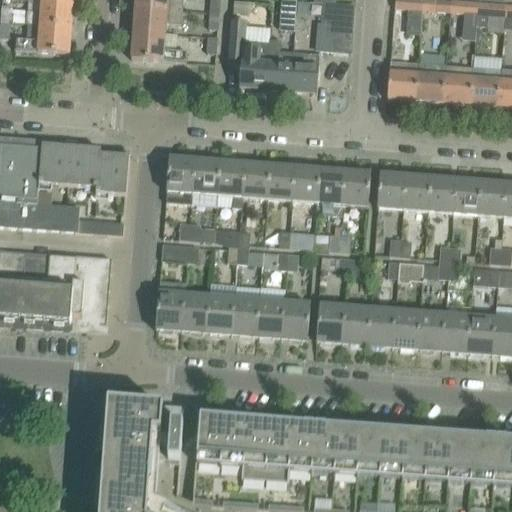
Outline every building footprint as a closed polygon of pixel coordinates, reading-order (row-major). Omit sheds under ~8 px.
[(166,2),(165,0),(135,0),(135,11),(179,15),(180,3),(166,2)] [(210,0),(209,15),(218,16),(219,0),(210,0)] [(335,0),(312,0),(312,7),(321,7),(321,8),(335,9),(335,7),(335,0)] [(420,37),(422,13),(423,2),(400,0),(394,0),(394,9),(409,11),(407,32),(420,37)] [(450,15),(450,4),(434,3),(423,2),(422,13),(433,13),(433,14),(450,15)] [(73,7),(39,4),(29,3),(28,17),(24,17),(24,28),(27,29),(71,31),(73,7)] [(476,29),(478,7),(468,6),(450,4),(450,15),(467,17),(466,28),(476,29)] [(280,5),(279,35),(294,35),(296,6),(280,5)] [(352,36),(354,8),(335,7),(335,9),(333,34),(352,36)] [(504,20),(505,9),(504,9),(488,7),(478,7),(476,29),(487,30),(488,18),(504,20)] [(335,9),(321,8),(319,27),(316,27),(314,54),(331,56),(333,34),(335,9)] [(1,27),(10,28),(11,9),(2,9),(1,27)] [(178,28),(179,15),(135,11),(133,37),(163,40),(164,27),(178,28)] [(209,15),(208,32),(217,33),(218,16),(209,15)] [(231,22),(227,66),(240,67),(240,71),(239,91),(264,93),(267,69),(267,58),(268,46),(249,44),(249,48),(243,48),(245,23),(231,22)] [(9,43),(10,28),(1,27),(0,42),(9,43)] [(69,58),(71,31),(27,29),(26,42),(15,41),(14,53),(69,58)] [(162,52),(163,40),(133,37),(131,62),(185,66),(186,54),(162,52)] [(206,56),(215,57),(216,40),(207,40),(206,56)] [(267,69),(264,93),(289,95),(292,71),(293,56),(277,55),(278,46),(269,45),(268,46),(267,58),(267,69)] [(292,71),(289,95),(316,97),(319,71),(318,71),(319,58),(306,57),(293,56),(292,71)] [(472,69),(499,70),(499,60),(472,60),(472,69)] [(419,68),(410,67),(390,66),(387,102),(417,105),(419,68)] [(444,107),(447,70),(419,68),(417,105),(444,107)] [(471,109),(474,72),(447,70),(444,107),(471,109)] [(499,111),(502,74),(474,72),(471,109),(499,111)] [(511,111),(511,74),(502,74),(499,111),(511,111)] [(42,147),(2,144),(0,170),(0,202),(9,203),(23,204),(37,206),(39,188),(41,151),(42,147)] [(97,192),(100,157),(100,152),(76,150),(77,145),(66,144),(65,149),(42,147),(41,151),(39,188),(97,192)] [(125,199),(129,154),(123,154),(122,158),(100,157),(97,192),(97,197),(125,200),(125,199)] [(192,209),(192,198),(195,163),(186,162),(186,159),(170,157),(166,207),(192,209)] [(217,200),(220,161),(204,160),(204,164),(195,163),(192,198),(217,200)] [(241,212),(242,202),(245,167),(236,166),(236,163),(220,161),(217,200),(232,201),(232,211),(241,212)] [(267,204),(270,165),(254,164),(254,168),(245,167),(242,202),(267,204)] [(292,206),(295,171),(286,170),(286,167),(270,165),(267,204),(292,206)] [(317,208),(320,169),(304,168),(304,171),(295,171),(292,206),(317,208)] [(342,210),(344,175),(335,174),(336,170),(320,169),(317,208),(316,218),(341,220),(342,210)] [(367,212),(370,173),(354,172),(353,175),(344,175),(342,210),(367,212)] [(403,213),(406,179),(397,179),(397,175),(380,174),(377,211),(403,213)] [(428,215),(431,178),(415,177),(414,180),(406,179),(403,213),(428,215)] [(452,217),(455,183),(446,183),(447,179),(431,178),(428,215),(452,217)] [(478,219),(481,182),(464,180),(464,184),(455,183),(452,217),(478,219)] [(503,221),(505,187),(496,187),(497,183),(481,182),(478,219),(503,221)] [(503,221),(508,221),(511,221),(511,187),(505,187),(503,221)] [(0,229),(6,230),(9,203),(0,202),(0,229)] [(6,230),(21,231),(23,204),(9,203),(6,230)] [(21,231),(35,233),(37,207),(37,206),(23,204),(21,231)] [(35,233),(49,234),(51,208),(37,207),(35,233)] [(49,234),(64,235),(66,209),(51,208),(49,234)] [(79,236),(80,225),(81,210),(66,209),(64,235),(79,236)] [(87,225),(80,225),(79,236),(86,236),(87,225)] [(94,226),(87,225),(86,236),(93,237),(94,226)] [(101,226),(94,226),(93,237),(100,237),(101,226)] [(109,227),(101,226),(100,237),(108,238),(109,227)] [(116,227),(109,227),(108,238),(115,239),(116,227)] [(123,228),(116,227),(115,239),(122,239),(123,228)] [(189,245),(190,229),(180,229),(179,245),(189,245)] [(215,234),(200,233),(200,230),(190,229),(189,245),(199,246),(199,245),(214,246),(215,234)] [(240,236),(228,235),(215,234),(214,246),(228,247),(227,250),(238,251),(240,236)] [(238,251),(247,252),(248,237),(240,236),(238,251)] [(289,253),(290,237),(280,236),(278,252),(289,253)] [(290,237),(289,253),(298,254),(300,238),(290,237)] [(338,257),(339,241),(329,240),(328,256),(338,257)] [(339,241),(338,257),(348,257),(349,241),(339,241)] [(399,261),(400,245),(390,245),(389,260),(399,261)] [(400,245),(399,261),(409,262),(410,246),(400,245)] [(187,267),(188,251),(162,249),(161,265),(187,267)] [(237,267),(238,251),(227,250),(226,266),(237,267)] [(188,251),(187,267),(196,268),(197,252),(188,251)] [(247,254),(247,252),(238,251),(237,267),(246,268),(261,270),(262,257),(247,254)] [(448,267),(449,252),(440,251),(439,267),(448,267)] [(448,267),(458,268),(460,253),(449,252),(448,267)] [(499,269),(500,253),(490,252),(489,268),(499,269)] [(499,269),(511,269),(511,253),(500,253),(499,269)] [(0,254),(0,320),(89,328),(88,332),(101,333),(102,329),(106,329),(111,262),(74,260),(74,261),(0,254)] [(287,275),(288,259),(277,258),(276,274),(287,275)] [(288,259),(287,275),(296,275),(297,260),(288,259)] [(349,263),(338,263),(339,262),(321,261),(320,273),(338,274),(337,279),(347,279),(349,263)] [(349,263),(347,279),(357,280),(358,264),(349,263)] [(397,283),(398,267),(388,266),(387,282),(397,283)] [(408,267),(408,268),(398,267),(397,283),(407,284),(408,284),(409,275),(413,276),(412,284),(419,287),(418,297),(422,298),(423,282),(424,269),(408,267)] [(447,284),(448,267),(439,267),(438,270),(424,269),(423,282),(437,283),(437,282),(437,283),(447,284)] [(457,285),(458,268),(448,267),(447,284),(457,285)] [(497,291),(499,275),(488,274),(487,290),(497,291)] [(511,291),(511,275),(499,275),(497,291),(511,291)] [(184,287),(180,287),(160,285),(156,333),(181,335),(183,297),(184,287)] [(206,337),(209,299),(183,297),(181,335),(206,337)] [(231,339),(234,301),(209,299),(206,337),(231,339)] [(310,307),(294,306),(295,300),(283,299),(283,305),(280,343),(307,345),(310,307)] [(256,341),(259,303),(234,301),(231,339),(256,341)] [(280,343),(283,305),(259,303),(256,341),(280,343)] [(342,348),(345,310),(319,308),(316,346),(342,348)] [(367,350),(370,312),(345,310),(342,348),(367,350)] [(511,361),(511,311),(496,310),(495,322),(492,359),(511,361)] [(392,351),(395,314),(370,312),(367,350),(392,351)] [(417,353),(420,316),(395,314),(392,351),(417,353)] [(442,355),(445,318),(420,316),(417,353),(442,355)] [(467,357),(470,320),(445,318),(442,355),(467,357)] [(492,359),(495,322),(470,320),(467,357),(492,359)] [(511,511),(511,442),(498,441),(495,441),(452,438),(450,438),(407,434),(404,434),(361,431),(359,431),(316,428),(313,428),(270,424),(268,424),(225,421),(222,421),(202,419),(200,419),(200,420),(199,427),(183,427),(183,419),(184,411),(183,411),(182,414),(173,414),(162,413),(163,409),(136,407),(136,403),(116,402),(112,461),(111,461),(111,463),(104,462),(103,474),(110,475),(108,498),(106,498),(104,511),(511,511)]
